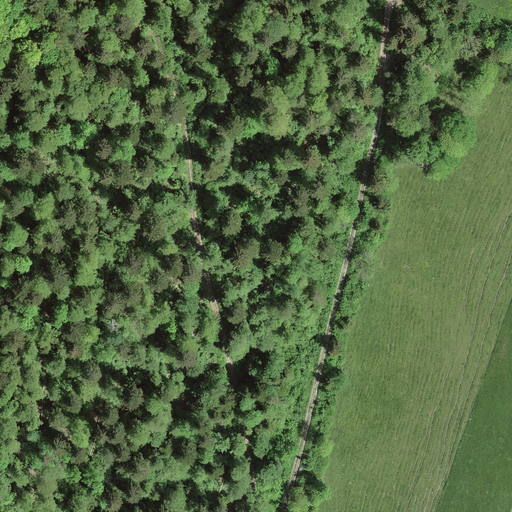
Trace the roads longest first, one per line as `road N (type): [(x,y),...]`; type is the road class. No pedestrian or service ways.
road 1 (track): [(257,511),(198,230),(174,66),(151,0)]
road 2 (track): [(388,0),(377,123),(283,511)]
